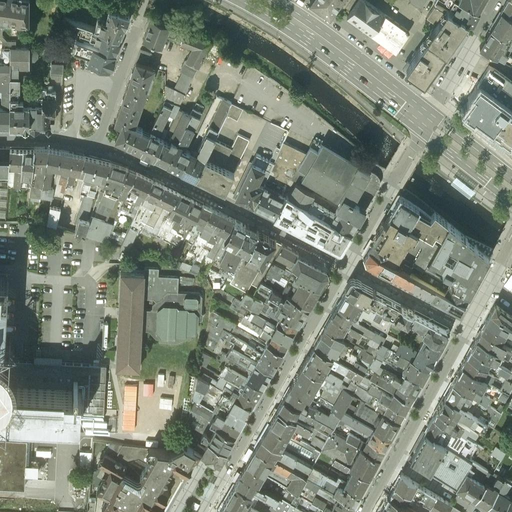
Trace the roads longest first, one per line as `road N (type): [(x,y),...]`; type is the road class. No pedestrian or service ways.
road 1 (primary): [(422,123),(292,22)]
road 2 (residential): [(422,123),(495,0)]
